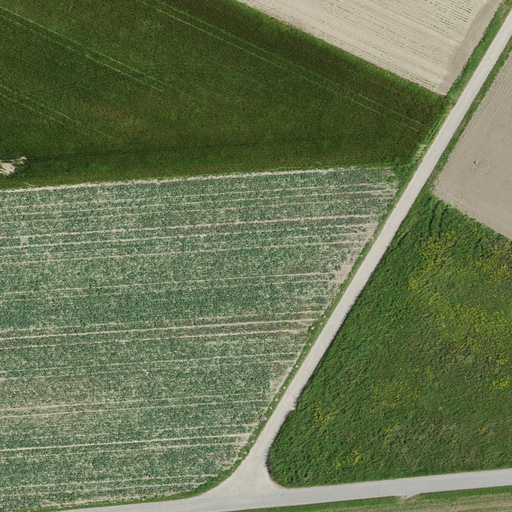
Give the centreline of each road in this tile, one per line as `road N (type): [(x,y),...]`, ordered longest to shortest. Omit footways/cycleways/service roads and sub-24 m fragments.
road 1 (track): [(237,502),(254,459),(511,14)]
road 2 (unclassified): [(143,511),(511,476)]
